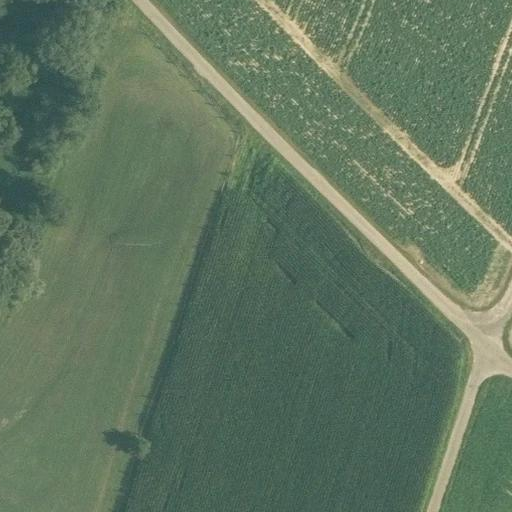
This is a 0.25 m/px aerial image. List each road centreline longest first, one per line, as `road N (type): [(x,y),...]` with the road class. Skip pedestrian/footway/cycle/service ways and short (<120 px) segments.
road 1 (unclassified): [(487,349),(135,0)]
road 2 (unclassified): [(440,511),(487,349)]
